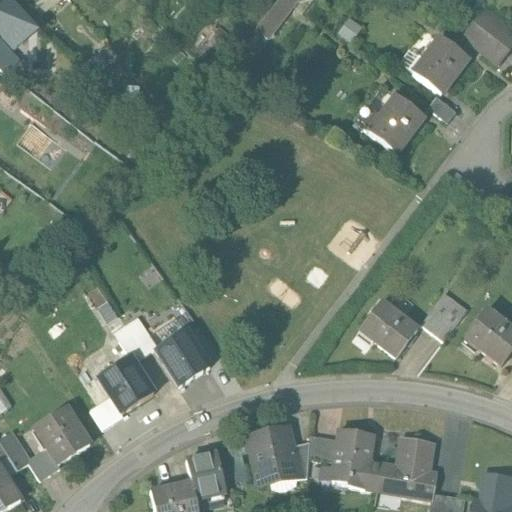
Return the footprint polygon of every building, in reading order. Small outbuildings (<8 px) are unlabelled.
[(35,31),(4,0),(0,0),(0,33),(15,49),(35,31)] [(284,0),(280,0),(256,32),(267,40),(293,6),(284,0)] [(501,70),(511,57),(511,29),(487,9),(463,37),(501,70)] [(467,63),(439,41),(422,64),(408,54),(398,66),(412,77),(411,78),(439,99),(467,63)] [(423,121),(395,100),(367,137),(395,158),(423,121)] [(448,346),(470,311),(444,295),(422,330),(448,346)] [(391,318),(380,309),(358,337),(394,365),(416,337),(414,336),(413,336),(391,318)] [(497,326),(485,316),(463,344),(477,355),(499,372),(511,355),(511,338),(496,326),(497,326)] [(195,330),(184,336),(200,360),(211,352),(195,330)] [(184,336),(154,356),(178,393),(208,373),(200,360),(184,336)] [(128,362),(97,382),(121,419),(152,399),(128,362)] [(65,414),(34,434),(47,453),(58,470),(89,450),(65,414)] [(373,441),(338,436),(337,445),(333,469),(332,473),(329,475),(327,483),(331,488),(338,489),(341,487),(346,488),(346,493),(375,498),(376,493),(379,471),(368,470),(373,441)] [(285,437),(250,445),(259,487),(294,479),(288,452),(285,437)] [(337,445),(309,441),(308,447),(307,465),(333,469),(337,445)] [(419,448),(400,445),(395,474),(379,471),(376,493),(401,497),(400,502),(429,507),(431,507),(432,501),(435,480),(433,480),(432,485),(426,484),(431,450),(429,450),(429,452),(419,450),(419,448)] [(308,447),(288,452),(294,479),(296,484),(306,482),(307,465),(308,447)] [(225,451),(212,454),(214,459),(216,472),(219,471),(223,489),(233,486),(225,451)] [(47,453),(28,466),(40,486),(60,473),(58,470),(47,453)] [(214,459),(187,465),(192,488),(195,503),(225,496),(223,489),(219,471),(216,472),(214,459)] [(0,477),(0,511),(7,511),(18,505),(0,477)] [(493,482),(485,481),(485,479),(483,479),(478,511),(476,511),(472,511),(473,505),(471,505),(469,511),(510,511),(511,502),(511,484),(494,482),(493,482)] [(192,488),(151,497),(154,511),(197,511),(195,503),(192,488)] [(443,511),(445,503),(432,501),(431,507),(429,507),(428,511),(443,511)] [(462,511),(463,506),(445,503),(443,511),(462,511)]
